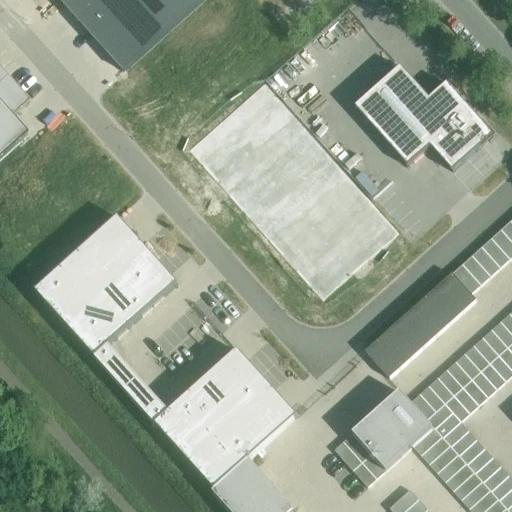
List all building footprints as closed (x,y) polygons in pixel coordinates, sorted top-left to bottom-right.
[(58,0),(125,74),(207,0),(58,0)] [(401,70),(356,110),(409,169),(431,149),(453,174),(494,138),(447,86),(430,102),(401,70)] [(6,80),(0,85),(0,162),(26,139),(11,121),(29,105),(6,80)] [(263,89),(191,162),(261,233),(334,159),(263,89)] [(335,162),(263,234),(329,300),(401,232),(335,162)] [(118,221),(35,296),(215,494),(250,463),(296,420),(238,356),(169,418),(107,350),(177,287),(118,221)] [(511,225),(502,233),(511,244),(511,225)] [(511,244),(502,233),(492,242),(510,262),(511,260),(511,244)] [(492,242),(482,250),(500,271),(510,262),(492,242)] [(482,250),(473,259),(491,279),(500,271),(482,250)] [(473,259),(463,268),(481,288),(491,279),(473,259)] [(463,268),(453,277),(471,297),(481,288),(463,268)] [(453,277),(441,288),(464,314),(477,303),(471,297),(453,277)] [(441,288),(428,299),(452,325),(464,314),(441,288)] [(428,299),(416,310),(439,337),(452,325),(428,299)] [(416,310),(403,322),(427,348),(439,337),(416,310)] [(511,319),(510,318),(501,326),(511,337),(511,319)] [(403,322),(390,333),(414,359),(427,348),(403,322)] [(511,337),(501,326),(492,334),(508,351),(511,347),(511,337)] [(379,343),(378,344),(401,370),(414,359),(390,333),(379,343)] [(492,334),(483,342),(499,359),(508,351),(492,334)] [(483,342),(474,350),(490,367),(499,359),(483,342)] [(378,344),(366,355),(367,356),(389,381),(401,370),(378,344)] [(474,350),(465,358),(481,375),(490,367),(474,350)] [(511,355),(508,351),(499,359),(511,373),(511,355)] [(465,358),(457,366),(472,383),(481,375),(465,358)] [(511,373),(499,359),(490,367),(506,385),(511,379),(511,373)] [(457,366),(448,374),(463,391),(472,383),(457,366)] [(490,367),(481,375),(497,393),(506,385),(490,367)] [(448,374),(439,382),(454,399),(463,391),(448,374)] [(481,375),(472,383),(488,401),(497,393),(481,375)] [(439,382),(429,390),(445,407),(454,399),(439,382)] [(472,383),(463,391),(479,409),(488,401),(472,383)] [(429,390),(420,398),(436,415),(445,407),(429,390)] [(463,391),(454,399),(471,417),(479,409),(463,391)] [(400,394),(378,414),(412,451),(413,450),(434,431),(427,424),(411,406),(400,394)] [(420,398),(411,406),(427,424),(436,415),(420,398)] [(454,399),(445,407),(461,425),(471,417),(454,399)] [(436,415),(427,424),(434,431),(442,440),(450,449),(451,451),(469,434),(461,425),(445,407),(436,415)] [(378,414),(357,433),(373,451),(390,470),(412,451),(378,414)] [(434,431),(413,450),(421,459),(442,440),(434,431)] [(357,433),(346,443),(362,462),(373,451),(357,433)] [(469,434),(451,451),(458,458),(459,459),(477,443),(469,434)] [(442,440),(421,459),(429,467),(450,449),(442,440)] [(346,443),(334,453),(351,471),(362,462),(346,443)] [(477,443),(459,459),(466,467),(467,468),(485,452),(477,443)] [(450,449),(429,467),(437,476),(458,458),(451,451),(450,449)] [(373,451),(362,462),(379,480),(390,470),(373,451)] [(485,452),(467,468),(474,476),(475,477),(493,461),(485,452)] [(458,458),(437,476),(445,485),(466,467),(459,459),(458,458)] [(493,461),(475,477),(482,484),(483,486),(501,470),(493,461)] [(362,462),(351,471),(368,490),(379,480),(362,462)] [(215,494),(213,496),(227,511),(242,511),(271,486),(250,463),(215,494)] [(466,467),(445,485),(453,494),(474,476),(467,468),(466,467)] [(501,470),(483,486),(490,493),(491,495),(509,479),(501,470)] [(474,476),(453,494),(461,503),(482,484),(475,477),(474,476)] [(511,481),(509,479),(491,495),(498,502),(499,504),(511,492),(511,481)] [(482,484),(461,503),(469,511),(490,493),(483,486),(482,484)] [(271,486),(242,511),(289,511),(292,510),(271,486)] [(511,492),(499,504),(506,511),(508,511),(511,508),(511,492)] [(411,493),(390,511),(409,511),(420,503),(411,493)] [(490,493),(469,511),(487,511),(498,502),(491,495),(490,493)] [(498,502),(487,511),(504,511),(506,511),(499,504),(498,502)] [(428,511),(420,503),(409,511),(428,511)]
